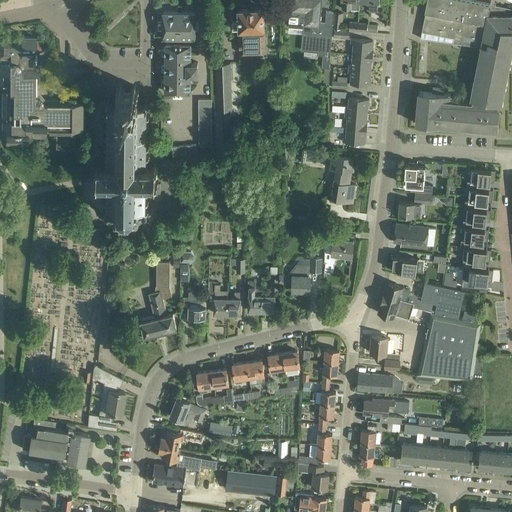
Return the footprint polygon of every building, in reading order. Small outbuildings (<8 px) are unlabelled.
[(291,3),(288,27),(303,28),(302,33),(304,33),(303,34),(302,49),(318,50),(318,55),(323,55),(322,67),(329,68),(332,35),(333,29),(333,24),(331,24),(331,22),(332,10),(325,9),(323,21),(320,21),(321,19),(322,8),(322,0),(289,0),(290,3),(291,3)] [(359,10),(359,0),(341,0),(341,9),(359,10)] [(359,0),(367,0),(367,4),(369,4),(369,10),(377,11),(377,0),(359,0)] [(426,11),(422,31),(453,37),(453,42),(462,43),(481,46),(471,98),(472,98),(499,104),(500,104),(511,50),(507,49),(509,39),(511,38),(511,8),(471,0),(426,0),(425,11),(426,11)] [(264,29),(264,18),(264,8),(238,9),(239,21),(232,21),(232,29),(239,29),(239,30),(252,29),(252,34),(239,34),(240,53),(265,52),(264,34),(258,34),(258,29),(264,29)] [(198,73),(198,62),(191,62),(191,43),(184,43),(184,37),(195,37),(196,12),(163,12),(163,20),(158,20),(158,29),(163,29),(163,37),(174,37),(174,43),(165,43),(165,48),(162,48),(162,55),(165,55),(165,64),(162,64),(162,71),(165,71),(165,80),(162,80),(162,87),(165,87),(165,92),(173,92),(173,96),(182,96),(182,92),(190,92),(190,73),(198,73)] [(333,12),(333,21),(334,21),(333,28),(342,29),(344,13),(333,12)] [(357,30),(358,23),(349,22),(348,29),(357,30)] [(358,23),(357,30),(365,31),(366,24),(358,23)] [(350,31),(334,29),(334,37),(349,39),(350,31)] [(0,83),(2,84),(1,131),(5,131),(5,142),(27,142),(27,135),(45,135),(45,131),(55,131),(55,147),(59,148),(59,149),(70,149),(70,148),(74,148),(74,131),(72,131),(72,128),(81,128),(82,102),(75,98),(45,98),(39,92),(39,89),(39,73),(42,74),(43,63),(46,63),(46,48),(43,47),(43,40),(36,40),(36,37),(20,37),(20,40),(0,39),(0,83)] [(353,43),(352,54),(373,55),(373,49),(372,49),(373,40),(351,38),(351,43),(353,43)] [(349,64),(349,68),(370,71),(371,61),(372,61),(373,55),(352,54),(352,64),(349,64)] [(216,63),(217,94),(217,109),(222,109),(231,109),(230,63),(216,63)] [(370,79),(370,71),(349,68),(348,72),(351,73),(350,83),(370,85),(371,79),(370,79)] [(347,82),(332,81),(332,88),(347,89),(347,82)] [(147,104),(147,101),(145,101),(145,104),(139,104),(139,89),(137,89),(137,88),(136,88),(136,85),(133,85),(133,88),(131,88),(130,90),(125,90),(124,88),(122,88),(122,85),(119,85),(119,88),(118,88),(118,89),(115,89),(115,104),(111,104),(109,101),(107,101),(107,104),(104,104),(104,165),(99,165),(99,162),(97,162),(97,165),(94,165),(94,182),(97,182),(97,185),(99,185),(99,182),(103,182),(103,211),(105,211),(105,213),(106,214),(107,217),(112,226),(114,227),(125,231),(127,231),(137,227),(139,226),(145,217),(146,215),(147,213),(148,211),(149,211),(149,195),(160,195),(161,183),(158,183),(159,165),(156,165),(156,163),(150,163),(150,104),(147,104)] [(419,91),(416,123),(438,125),(438,124),(448,125),(498,129),(500,107),(498,107),(499,104),(472,98),(472,101),(450,99),(450,94),(447,93),(419,91)] [(217,94),(213,94),(215,151),(224,151),(222,109),(217,109),(217,94)] [(346,107),(345,112),(367,113),(367,105),(369,105),(369,99),(349,97),(348,108),(346,107)] [(212,146),(211,98),(198,99),(199,146),(212,146)] [(366,123),(367,113),(345,112),(345,116),(347,117),(347,127),(367,128),(367,123),(366,123)] [(366,134),(367,128),(347,127),(346,137),(343,137),(343,141),(364,143),(365,134),(366,134)] [(197,157),(196,144),(172,146),(173,159),(197,157)] [(353,158),(343,157),(332,155),(330,168),(336,169),(332,198),(353,201),(356,184),(350,183),(353,158)] [(450,176),(451,164),(443,163),(443,162),(435,161),(434,167),(443,168),(442,175),(450,176)] [(433,185),(424,184),(425,166),(417,165),(417,164),(406,163),(405,175),(406,175),(405,183),(411,184),(410,190),(432,192),(433,185)] [(469,187),(479,188),(480,182),(490,183),(490,181),(494,181),(495,170),(472,167),(470,181),(467,180),(466,187),(469,187)] [(493,190),(479,188),(469,187),(468,200),(465,200),(464,207),(467,207),(477,208),(478,202),(488,203),(488,201),(492,201),(493,190)] [(432,203),(433,194),(415,193),(414,202),(400,200),(399,214),(421,216),(422,203),(432,203)] [(453,196),(444,196),(443,201),(446,204),(452,205),(453,196)] [(462,226),(465,227),(475,227),(476,221),(486,222),(486,220),(490,221),(491,209),(477,208),(467,207),(466,220),(463,220),(462,226)] [(429,227),(406,224),(396,223),(393,241),(426,245),(426,244),(429,227)] [(489,229),(475,227),(465,227),(464,240),(461,239),(460,246),(464,246),(473,247),(473,241),(483,242),(484,240),(488,240),(489,229)] [(298,228),(296,230),(296,236),(298,237),(303,237),(305,235),(305,230),(303,228),(298,228)] [(341,239),(342,231),(327,228),(325,239),(325,259),(333,259),(334,254),(351,256),(353,241),(341,239)] [(462,266),(469,267),(475,267),(476,261),(485,262),(486,260),(490,261),(491,249),(473,247),(464,246),(462,266)] [(180,251),(180,258),(180,261),(181,261),(181,280),(189,280),(189,266),(187,266),(187,262),(191,262),(195,259),(195,254),(191,250),(180,250),(180,251)] [(393,256),(393,258),(391,257),(390,268),(392,268),(392,270),(416,272),(417,259),(393,256)] [(310,268),(310,271),(321,272),(322,258),(318,258),(314,257),(312,257),(311,257),(311,260),(310,262),(310,268)] [(169,285),(169,260),(156,260),(156,285),(158,285),(160,290),(149,293),(155,314),(141,318),(141,320),(144,335),(177,327),(173,313),(167,314),(163,298),(172,295),(169,285)] [(296,265),(288,274),(280,274),(279,283),(292,283),(292,290),(293,290),(293,288),(303,289),(303,291),(310,291),(311,275),(308,275),(308,265),(296,265)] [(493,269),(475,267),(469,267),(468,280),(465,280),(464,286),(477,288),(477,281),(488,282),(488,280),(492,281),(493,269)] [(118,288),(119,275),(107,274),(106,287),(118,288)] [(279,277),(270,276),(270,285),(278,285),(279,277)] [(445,276),(444,284),(452,286),(453,279),(453,277),(445,276)] [(261,310),(262,295),(255,295),(255,281),(249,281),(248,310),(261,310)] [(414,303),(413,306),(431,311),(434,311),(433,313),(459,318),(459,317),(465,289),(435,283),(425,281),(421,297),(409,293),(410,289),(396,285),(396,284),(395,283),(394,284),(387,282),(384,293),(414,303)] [(227,313),(228,290),(220,290),(221,284),(216,284),(216,282),(209,282),(209,293),(216,293),(216,298),(214,298),(214,313),(227,313)] [(206,297),(198,296),(197,296),(197,291),(195,290),(190,290),(188,291),(188,316),(194,316),(194,319),(200,319),(200,316),(206,317),(206,297)] [(228,290),(227,313),(240,313),(240,298),(240,292),(235,292),(235,298),(228,298),(228,290)] [(414,303),(384,293),(378,312),(394,317),(395,313),(409,318),(413,306),(414,303)] [(262,295),(261,310),(274,311),(275,295),(262,295)] [(464,309),(463,318),(478,321),(480,312),(464,309)] [(463,318),(459,317),(459,318),(433,313),(434,311),(431,311),(417,374),(482,380),(480,325),(481,322),(478,321),(463,318)] [(372,335),(370,352),(378,353),(378,360),(385,361),(385,368),(399,369),(400,359),(399,359),(386,358),(386,352),(388,336),(372,335)] [(323,361),(338,362),(339,349),(325,348),(325,349),(318,348),(318,355),(324,355),(323,361)] [(283,352),(285,368),(286,368),(286,373),(300,371),(299,366),(300,366),(298,350),(283,352)] [(285,368),(283,352),(269,354),(271,375),(278,374),(277,369),(285,368)] [(247,361),(249,376),(250,383),(265,381),(262,359),(247,361)] [(241,377),(249,376),(247,361),(233,363),(235,378),(236,382),(242,382),(241,377)] [(337,375),(338,362),(323,361),(322,374),(323,374),(323,381),(330,381),(330,374),(337,375)] [(103,382),(101,400),(123,403),(125,392),(116,390),(116,385),(119,386),(123,379),(95,364),(93,367),(92,376),(103,382)] [(212,370),(214,386),(228,384),(226,368),(212,370)] [(207,387),(214,386),(212,370),(197,372),(200,392),(208,391),(207,387)] [(379,374),(372,374),(359,373),(358,389),(401,392),(402,383),(398,378),(396,376),(379,375),(379,374)] [(321,390),(320,403),(335,404),(336,391),(329,391),(329,384),(322,383),(322,390),(321,390)] [(289,393),(288,386),(274,387),(275,394),(289,393)] [(260,389),(251,391),(252,398),(261,396),(260,389)] [(252,398),(251,391),(243,392),(244,399),(252,398)] [(224,394),(215,396),(216,402),(225,401),(224,394)] [(203,397),(204,404),(216,402),(215,396),(203,397)] [(190,402),(186,400),(177,397),(170,415),(182,420),(183,419),(190,422),(192,417),(202,420),(206,410),(189,403),(190,402)] [(364,399),(363,413),(373,414),(380,415),(380,421),(387,422),(393,422),(400,423),(401,423),(401,422),(402,422),(403,416),(388,415),(388,406),(394,407),(393,411),(408,412),(408,411),(409,401),(395,400),(395,399),(390,399),(380,398),(380,401),(364,399)] [(121,414),(123,403),(101,400),(98,415),(88,413),(87,425),(116,430),(117,422),(111,421),(112,413),(121,414)] [(334,417),(335,404),(320,403),(319,416),(320,416),(319,423),(326,423),(327,416),(334,417)] [(83,463),(88,434),(74,431),(75,424),(66,422),(65,429),(55,427),(56,421),(34,417),(31,435),(24,434),(22,448),(67,456),(66,460),(68,461),(83,463)] [(209,431),(231,434),(232,424),(211,421),(209,431)] [(417,434),(418,424),(405,423),(404,432),(417,434)] [(361,443),(375,444),(376,425),(368,424),(367,429),(362,429),(361,443)] [(431,425),(418,424),(417,434),(431,435),(431,429),(431,425)] [(316,445),(331,446),(332,433),(325,433),(326,426),(319,425),(319,432),(314,432),(313,443),(316,444),(316,445)] [(187,429),(185,437),(199,440),(201,432),(187,429)] [(162,433),(160,443),(178,446),(181,447),(182,440),(183,433),(177,432),(167,430),(166,434),(162,433)] [(401,459),(415,460),(416,444),(417,440),(412,439),(412,443),(403,443),(401,459)] [(160,443),(158,453),(163,454),(162,457),(172,459),(178,460),(177,466),(186,467),(200,469),(200,466),(216,468),(217,461),(201,457),(179,453),(179,452),(181,447),(178,446),(160,443)] [(373,457),(375,444),(361,443),(360,456),(362,456),(362,463),(373,464),(373,457)] [(416,444),(415,460),(428,461),(429,445),(416,444)] [(331,446),(316,445),(315,458),(330,459),(331,446)] [(428,461),(441,463),(442,447),(429,445),(428,461)] [(441,463),(454,464),(456,448),(442,447),(441,463)] [(469,449),(456,448),(454,464),(467,465),(469,449)] [(479,466),(492,468),(494,452),(481,450),(479,466)] [(505,469),(507,453),(494,452),(492,468),(505,469)] [(299,455),(298,462),(308,463),(309,456),(299,455)] [(390,456),(389,465),(397,466),(398,457),(390,456)] [(308,463),(298,462),(298,468),(298,470),(314,472),(312,487),(327,489),(329,473),(323,472),(324,465),(308,463)] [(154,463),(152,481),(184,485),(186,467),(177,466),(154,463)] [(236,470),(234,490),(243,491),(258,492),(260,473),(236,470)] [(287,475),(286,485),(292,486),(294,477),(287,475)] [(354,508),(368,510),(369,501),(375,502),(376,491),(363,489),(363,496),(356,496),(354,508)] [(325,511),(326,498),(314,496),(314,494),(296,492),(294,508),(325,511)] [(25,511),(37,511),(38,508),(40,499),(20,496),(18,511),(25,511)] [(262,511),(273,511),(274,503),(243,499),(242,510),(262,511)] [(396,502),(393,511),(399,511),(401,503),(396,502)] [(391,511),(391,505),(379,503),(378,510),(391,511)]
